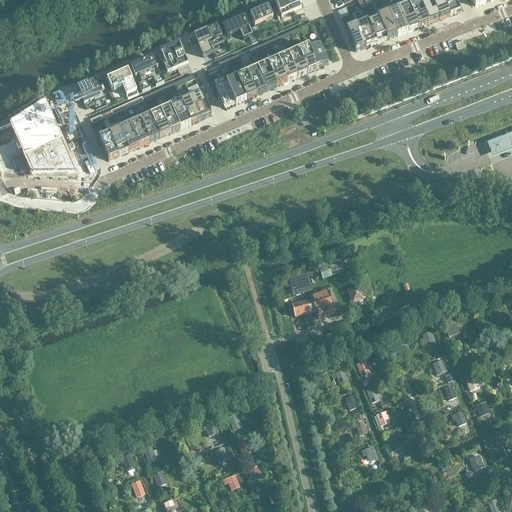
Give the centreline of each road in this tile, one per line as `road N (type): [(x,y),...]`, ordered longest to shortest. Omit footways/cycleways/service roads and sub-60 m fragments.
road 1 (secondary): [(0,274),(511,92)]
road 2 (secondary): [(511,69),(284,157),(0,249)]
road 3 (unclassified): [(312,511),(270,345)]
road 4 (residential): [(351,71),(224,128)]
road 5 (residential): [(475,24),(351,71)]
road 6 (residential): [(224,128),(108,179)]
